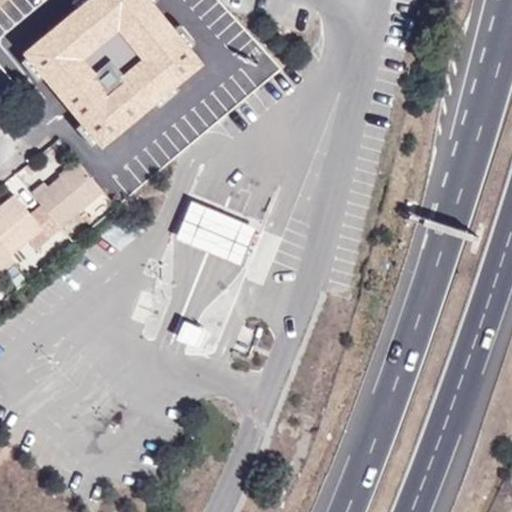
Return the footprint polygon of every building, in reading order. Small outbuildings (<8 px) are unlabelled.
[(166,0),(72,0),(19,40),(43,72),(48,68),(102,139),(211,58),(166,0)] [(58,226),(102,192),(78,163),(47,188),(42,183),(31,194),(41,206),(58,226)] [(0,245),(8,255),(41,228),(30,216),(12,194),(0,204),(0,245)] [(193,201),(179,236),(212,249),(242,261),(255,227),(224,214),(193,201)] [(58,226),(41,206),(30,216),(41,228),(49,239),(61,229),(58,226)] [(0,269),(12,259),(8,255),(0,245),(0,269)] [(210,330),(188,321),(180,341),(202,350),(210,330)]
